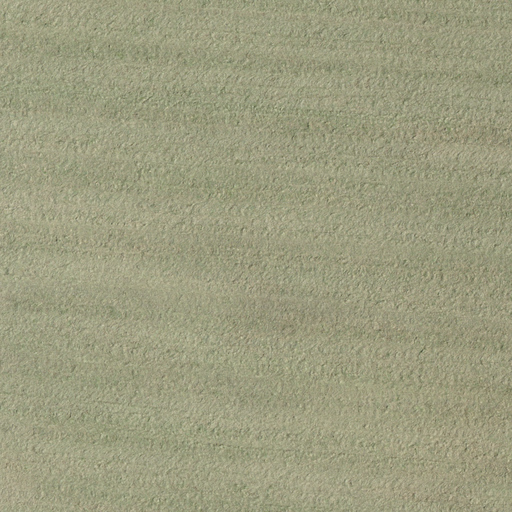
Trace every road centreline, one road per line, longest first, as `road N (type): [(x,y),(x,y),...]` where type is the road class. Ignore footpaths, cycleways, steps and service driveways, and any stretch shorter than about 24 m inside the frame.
road 1 (motorway): [(0,8),(511,348)]
road 2 (motorway): [(511,94),(359,0)]
